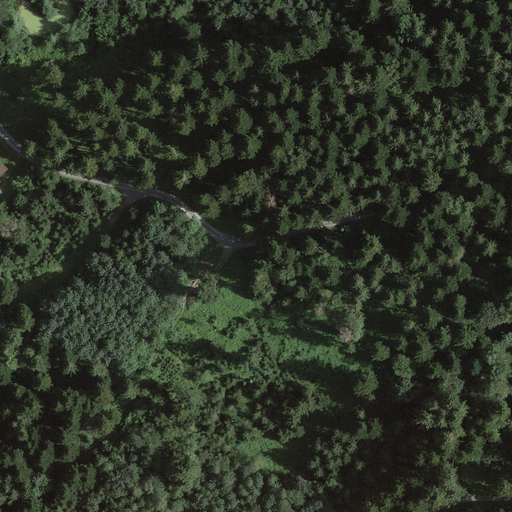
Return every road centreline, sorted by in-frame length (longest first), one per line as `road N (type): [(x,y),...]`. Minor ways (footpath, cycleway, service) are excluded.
road 1 (unclassified): [(0,129),(37,162),(164,195),(210,230),(244,243),(511,180)]
road 2 (track): [(397,0),(511,152)]
road 3 (track): [(139,188),(56,272),(0,298)]
